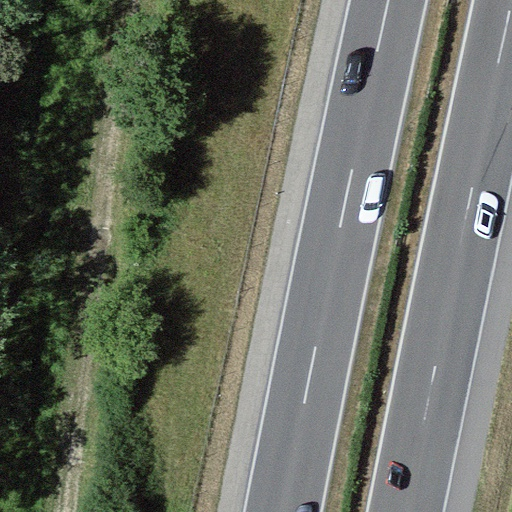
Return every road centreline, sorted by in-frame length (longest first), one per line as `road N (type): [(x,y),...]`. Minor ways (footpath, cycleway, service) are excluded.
road 1 (motorway): [(390,0),(284,511)]
road 2 (motorway): [(407,511),(511,6)]
road 3 (track): [(131,0),(65,511)]
